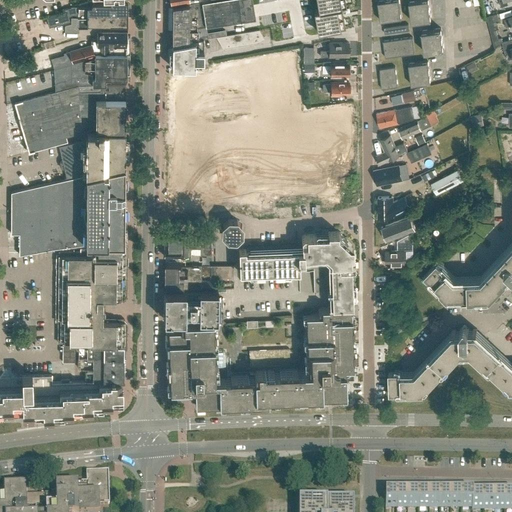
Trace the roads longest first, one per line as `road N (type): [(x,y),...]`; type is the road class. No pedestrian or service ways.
road 1 (unclassified): [(146,427),(149,0)]
road 2 (residential): [(369,402),(366,0)]
road 3 (tertiary): [(146,451),(369,444)]
road 4 (tertiary): [(368,419),(146,427)]
road 5 (unknown): [(366,14),(203,43)]
road 6 (tertiary): [(0,468),(146,451)]
road 7 (tertiary): [(146,427),(0,443)]
road 8 (tertiary): [(511,422),(368,419)]
road 9 (residential): [(511,474),(369,469)]
road 10 (tertiary): [(369,444),(511,446)]
road 11 (residential): [(411,364),(453,319),(511,314)]
